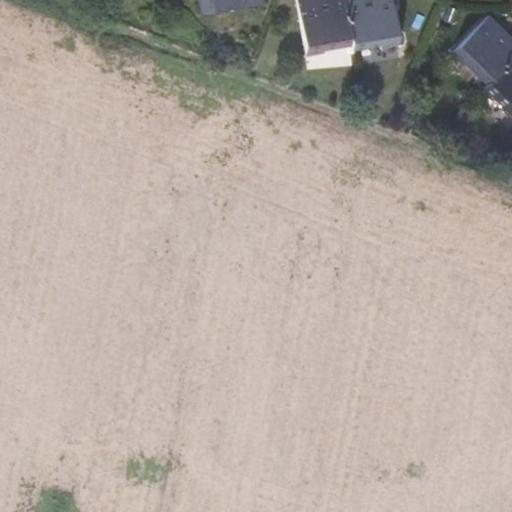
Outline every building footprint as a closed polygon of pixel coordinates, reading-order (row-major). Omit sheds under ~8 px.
[(198,0),(201,16),(258,6),(256,0),(198,0)] [(349,39),(344,0),(296,0),(305,54),(326,50),(324,44),(349,39)] [(398,42),(391,0),(344,0),(349,39),(352,44),(378,40),(380,45),(398,42)] [(483,91),(511,61),(511,40),(511,42),(487,20),(445,62),(460,75),(464,72),(483,91)] [(508,131),(511,126),(511,61),(483,91),(478,96),(497,115),(494,118),(508,131)]
